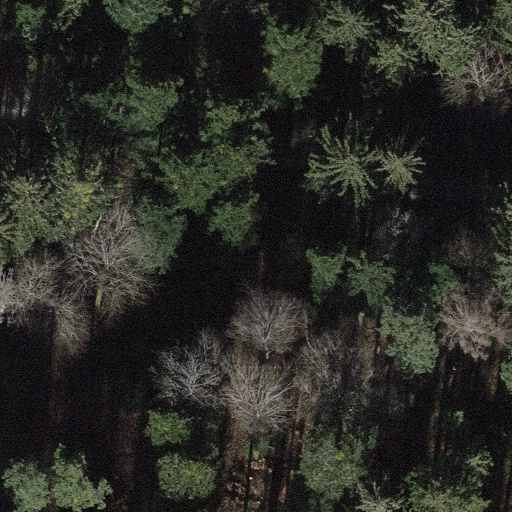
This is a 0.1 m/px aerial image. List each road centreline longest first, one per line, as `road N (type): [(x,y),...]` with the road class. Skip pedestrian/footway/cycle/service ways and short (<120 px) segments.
road 1 (track): [(511,211),(349,168),(0,101)]
road 2 (track): [(511,124),(472,89),(413,0)]
